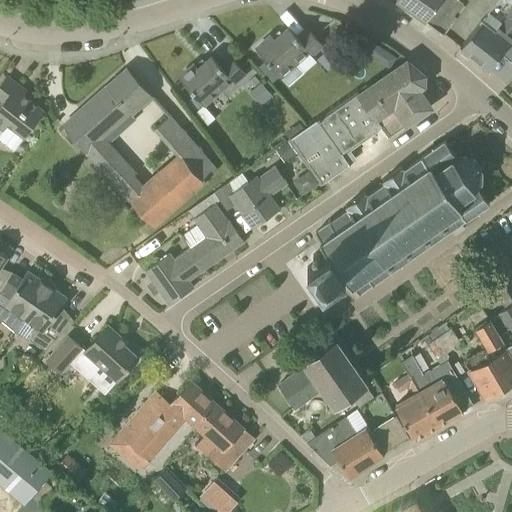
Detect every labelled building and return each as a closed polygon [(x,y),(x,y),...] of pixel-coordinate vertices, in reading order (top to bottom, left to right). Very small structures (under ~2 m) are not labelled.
[(397,0),(426,20),(439,0),(397,0)] [(466,5),(459,0),(440,0),(426,20),(445,34),(466,5)] [(473,32),(460,47),(473,57),(488,70),(511,39),(511,7),(495,29),(483,19),(481,21),(473,32)] [(311,55),(318,49),(323,45),(308,28),(298,37),(289,27),(276,39),(272,35),(256,48),(281,77),(309,52),(311,55)] [(354,48),(379,61),(385,51),(360,38),(354,48)] [(194,95),(204,105),(232,80),(235,83),(246,73),(231,57),(221,66),(212,56),(199,68),(195,63),(179,77),(194,95)] [(304,129),(288,140),(320,184),(351,162),(355,159),(349,150),(373,134),(371,131),(379,124),(388,137),(431,107),(419,89),(420,88),(420,87),(422,86),(423,86),(424,85),(423,84),(422,85),(420,82),(421,78),(423,76),(424,75),(423,74),(417,69),(417,68),(416,69),(410,64),(411,63),(407,60),(407,61),(359,93),(358,91),(304,129)] [(71,118),(62,126),(88,155),(107,138),(153,97),(148,92),(128,68),(126,69),(115,79),(79,111),(71,118)] [(0,134),(0,139),(14,150),(44,111),(14,88),(18,84),(7,75),(0,83),(0,127),(3,130),(0,134)] [(261,82),(250,92),(261,104),(272,95),(261,82)] [(194,95),(188,100),(198,111),(204,105),(194,95)] [(158,122),(166,109),(154,101),(145,114),(158,122)] [(286,141),(288,140),(304,129),(299,122),(281,135),(286,141)] [(429,248),(431,246),(430,244),(446,233),(448,235),(450,234),(448,231),(451,229),(455,234),(464,228),(461,223),(465,220),(466,220),(489,204),(478,188),(476,190),(475,189),(481,180),(482,169),(475,160),(464,156),(454,159),(454,158),(456,156),(445,140),(421,157),(422,157),(404,170),(401,167),(382,180),(385,183),(367,195),(365,192),(345,205),(348,209),(331,221),(330,218),(327,220),(329,222),(315,232),(321,241),(320,242),(327,253),(322,257),(320,254),(316,253),(313,255),(312,259),(314,262),(307,267),(311,274),(309,276),(315,285),(318,283),(323,290),(343,275),(351,286),(353,285),(359,293),(372,284),(374,287),(376,285),(375,283),(391,272),(392,274),(395,272),(393,270),(409,259),(410,261),(413,259),(411,257),(427,246),(429,248)] [(288,142),(277,150),(285,162),(296,154),(288,142)] [(120,152),(101,169),(127,198),(152,227),(168,213),(181,202),(193,191),(202,184),(176,155),(143,184),(134,173),(137,171),(120,152)] [(237,175),(214,192),(219,199),(227,210),(236,203),(253,226),(260,221),(278,209),(275,205),(268,195),(285,182),(274,167),(257,180),(255,177),(248,182),(241,172),(237,175)] [(188,229),(181,234),(190,246),(205,268),(220,259),(235,247),(244,241),(229,218),(228,219),(215,201),(198,213),(193,217),(197,223),(188,229)] [(170,251),(145,270),(169,304),(194,287),(189,280),(205,268),(190,246),(174,258),(170,251)] [(0,289),(0,322),(2,320),(10,310),(23,319),(50,280),(48,280),(38,276),(37,277),(28,270),(22,278),(13,271),(12,272),(8,279),(0,289)] [(46,350),(47,348),(72,323),(57,313),(67,297),(57,291),(58,289),(50,280),(16,330),(46,350)] [(505,306),(511,301),(511,298),(505,289),(497,295),(505,306)] [(511,304),(490,318),(489,319),(499,334),(510,328),(511,329),(511,330),(511,341),(511,342),(508,344),(511,350),(511,304)] [(485,347),(463,360),(469,368),(466,369),(485,399),(494,393),(511,383),(511,382),(511,357),(499,334),(489,319),(481,307),(469,315),(485,347)] [(68,334),(45,360),(61,373),(70,362),(79,370),(85,370),(93,361),(104,371),(116,381),(128,368),(138,357),(125,346),(128,343),(120,336),(108,325),(86,350),(68,334)] [(334,408),(367,384),(337,343),(338,342),(337,341),(335,342),(336,342),(305,364),(305,363),(303,364),(305,366),(322,389),(334,408)] [(473,404),(448,360),(423,373),(412,355),(401,362),(409,373),(439,425),(463,411),(462,410),(473,404)] [(294,408),(322,389),(305,366),(278,385),(294,408)] [(409,373),(393,383),(399,391),(409,385),(414,394),(395,405),(414,439),(439,425),(409,373)] [(118,433),(148,460),(149,461),(186,420),(195,428),(216,403),(191,380),(171,403),(156,390),(118,433)] [(255,438),(216,403),(195,428),(205,437),(197,445),(210,458),(209,459),(224,471),(255,438)] [(408,437),(401,424),(397,416),(368,433),(364,427),(356,433),(345,415),(307,442),(330,465),(331,464),(339,459),(351,477),(383,456),(384,458),(410,442),(408,437)] [(0,484),(23,504),(30,495),(52,471),(0,426),(0,484)] [(267,461),(278,472),(291,459),(280,448),(267,461)] [(66,454),(56,467),(75,483),(86,470),(66,454)] [(172,501),(187,487),(167,467),(153,481),(172,501)] [(32,497),(39,504),(51,491),(54,494),(63,485),(52,475),(32,497)] [(211,478),(197,494),(219,511),(226,511),(237,499),(211,478)] [(30,495),(23,504),(15,511),(48,511),(39,504),(32,497),(30,495)] [(420,511),(415,501),(394,511),(420,511)]
